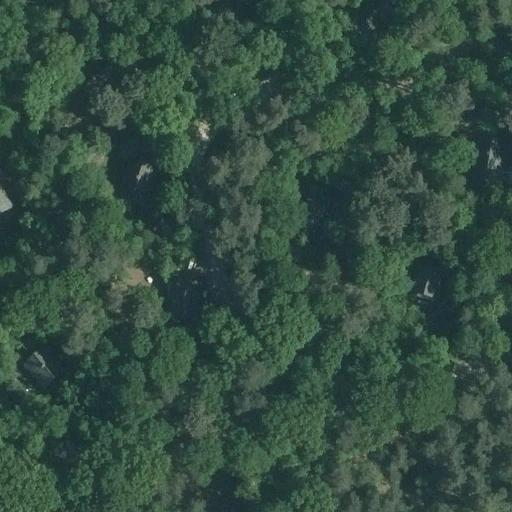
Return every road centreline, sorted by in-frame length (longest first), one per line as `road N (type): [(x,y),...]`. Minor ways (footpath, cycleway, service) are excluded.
road 1 (track): [(278,0),(237,34),(214,88),(213,126),(181,147),(270,418)]
road 2 (track): [(213,126),(511,56)]
road 3 (track): [(270,418),(11,493)]
road 4 (track): [(270,418),(511,348)]
